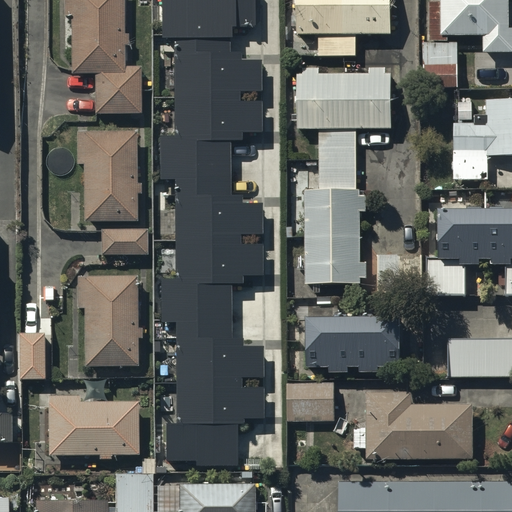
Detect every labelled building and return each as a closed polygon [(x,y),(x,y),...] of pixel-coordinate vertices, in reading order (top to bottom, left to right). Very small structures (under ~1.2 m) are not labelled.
[(122,0),(63,0),(63,22),(69,22),(68,79),(94,80),(93,119),(140,120),(140,72),(121,71),(122,51),(128,51),(128,41),(122,41),(122,0)] [(162,0),(162,39),(177,39),(178,137),(161,137),(162,178),(179,178),(179,279),(165,279),(165,319),(180,319),(181,425),(168,425),(168,463),(238,462),(237,416),(261,416),(261,348),(234,348),(233,281),(266,280),(265,199),(237,199),(237,135),(266,135),(266,56),(236,56),(236,27),(257,27),(256,0),(162,0)] [(296,0),(296,39),(319,39),(319,60),(356,60),(356,40),(392,40),(391,0),(296,0)] [(508,0),(440,0),(441,7),(429,7),(429,46),(424,46),(425,93),(458,92),(457,47),(447,47),(447,42),(484,42),(484,58),(511,57),(511,33),(509,34),(508,0)] [(318,73),(304,73),(304,79),(298,79),(298,134),(319,134),(319,197),(305,197),(305,289),(361,289),(361,283),(365,283),(365,267),(360,267),(360,216),(366,216),(366,200),(360,200),(360,195),(357,195),(357,172),(360,172),(360,154),(357,154),(357,134),(392,134),(392,77),(385,77),(385,71),(369,71),(369,80),(318,80),(318,73)] [(474,129),(455,129),(455,184),(489,184),(489,161),(511,161),(511,104),(486,104),(486,120),(475,120),(474,129)] [(136,135),(75,135),(75,170),(82,169),(82,228),(136,228),(136,135)] [(511,219),(439,219),(439,266),(427,266),(427,300),(465,300),(465,271),(480,271),(480,267),(491,267),(491,271),(507,271),(507,300),(511,299),(511,219)] [(146,234),(101,234),(101,261),(146,261),(146,234)] [(378,258),(378,297),(422,297),(422,258),(400,258),(400,253),(380,253),(380,258),(378,258)] [(136,281),(76,282),(76,315),(84,315),(85,371),(137,371),(136,281)] [(401,321),(308,321),(308,367),(331,367),(331,373),(349,373),(349,367),(360,367),(360,373),(379,373),(379,367),(401,367),(401,321)] [(44,338),(19,339),(19,385),(44,385),(44,338)] [(511,342),(449,344),(449,381),(511,380),(511,342)] [(333,387),(288,387),(288,426),(333,426),(333,387)] [(412,399),(366,399),(366,433),(353,433),(353,455),(368,455),(368,463),(475,462),(474,411),(412,411),(412,399)] [(81,401),(47,401),(47,461),(97,461),(97,464),(111,464),(111,460),(137,460),(137,407),(81,407),(81,401)] [(0,451),(11,451),(11,441),(19,441),(19,416),(10,416),(10,422),(0,421),(0,451)] [(152,511),(153,479),(115,478),(115,511),(152,511)] [(511,511),(511,487),(340,486),(339,511),(511,511)] [(255,511),(255,488),(178,488),(178,492),(157,492),(157,511),(255,511)]
